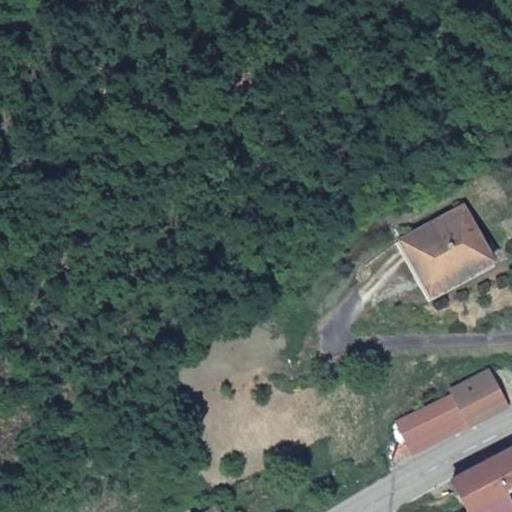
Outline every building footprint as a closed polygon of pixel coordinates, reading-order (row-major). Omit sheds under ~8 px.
[(490,260),(464,206),(404,236),(425,283),(469,260),(474,268),(490,260)] [(430,293),(474,268),(469,260),(425,283),(430,293)] [(500,395),(511,388),(511,366),(490,377),(500,395)] [(504,403),(500,395),(486,370),(450,388),(466,423),(504,403)] [(410,453),(466,423),(452,392),(396,422),(410,453)] [(410,453),(404,440),(388,449),(395,462),(410,453)] [(511,511),(511,452),(451,484),(465,511),(511,511)]
